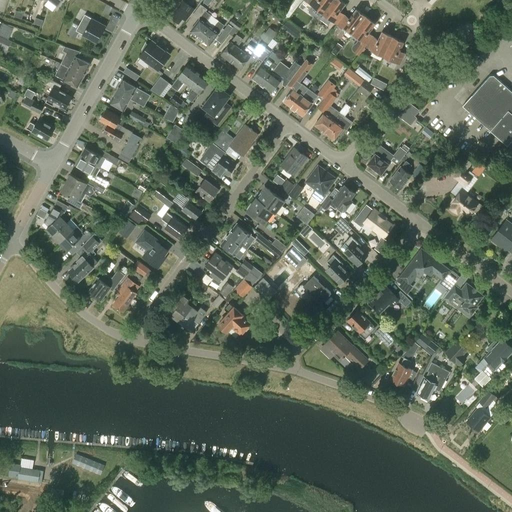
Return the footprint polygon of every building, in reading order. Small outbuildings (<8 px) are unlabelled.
[(175,0),(170,9),(174,12),(171,17),(179,23),(184,17),(186,19),(185,20),(186,21),(194,9),(183,1),(183,0),(175,0)] [(304,0),(303,0),(301,3),(310,10),(313,7),(323,14),(333,0),(310,0),(308,3),(304,0)] [(323,14),(320,19),(328,25),(331,21),(337,25),(345,14),(344,14),(340,11),(346,4),(340,0),(333,0),(323,14)] [(511,5),(508,1),(502,7),(511,16),(511,5)] [(113,8),(107,5),(103,12),(108,15),(113,8)] [(190,31),(200,39),(211,25),(207,22),(212,15),(206,11),(207,9),(200,5),(193,14),(199,19),(190,31)] [(345,14),(337,25),(341,28),(343,26),(352,34),(366,16),(356,9),(349,18),(345,14)] [(224,29),(229,33),(237,22),(241,17),(236,13),(232,18),(229,22),(229,23),(224,29)] [(500,28),(509,19),(505,14),(496,23),(500,28)] [(97,42),(105,26),(84,15),(76,31),(97,42)] [(359,54),(365,46),(373,36),(369,33),(376,24),(366,16),(352,34),(352,35),(358,40),(358,42),(357,44),(355,45),(354,47),(354,49),(355,51),(359,54)] [(212,27),(211,25),(200,39),(209,46),(225,25),(218,20),(212,27)] [(282,26),(289,31),(293,26),(286,21),(282,26)] [(241,25),(237,22),(229,33),(232,35),(237,28),(238,29),(241,25)] [(13,28),(2,24),(0,29),(0,36),(8,40),(13,28)] [(260,45),(265,50),(270,44),(269,43),(273,38),(264,31),(259,38),(263,41),(260,45)] [(372,51),(383,56),(393,37),(382,31),(378,40),(373,36),(365,46),(372,51)] [(221,55),(231,62),(241,48),(238,46),(243,39),(237,34),(221,55)] [(404,42),(393,37),(383,56),(394,62),(400,65),(405,53),(400,51),(404,42)] [(140,56),(149,63),(162,45),(158,41),(156,43),(152,40),(149,44),(146,41),(141,51),(143,52),(140,56)] [(318,43),(313,40),(309,46),(314,50),(318,43)] [(244,50),(241,48),(231,62),(240,69),(256,48),(249,43),(244,50)] [(167,48),(162,45),(149,63),(158,70),(161,66),(162,67),(169,59),(167,58),(170,54),(166,50),(167,48)] [(62,51),(67,53),(62,64),(84,75),(90,64),(76,57),(79,51),(67,47),(65,47),(62,51)] [(252,78),(261,85),(277,65),(274,63),(274,62),(268,57),(252,78)] [(340,68),(343,62),(332,57),(330,63),(340,68)] [(305,60),(301,66),(287,84),(293,89),(283,102),(293,109),(308,89),(299,82),(311,65),(305,60)] [(280,62),(277,65),(261,85),(271,93),(281,80),(283,80),(282,85),(285,87),(287,84),(301,66),(295,61),(289,69),(280,62)] [(84,75),(62,64),(60,67),(56,75),(64,79),(63,80),(78,87),(84,75)] [(184,82),(188,85),(198,72),(188,64),(178,77),(178,78),(172,86),(178,90),(184,82)] [(126,68),(123,72),(135,80),(139,76),(126,68)] [(353,72),(349,68),(344,74),(349,77),(353,72)] [(209,80),(198,72),(188,85),(193,89),(187,97),(192,101),(198,93),(199,93),(209,80)] [(365,80),(368,82),(372,78),(365,73),(362,78),(365,80)] [(511,148),(511,155),(506,161),(511,166),(511,90),(494,75),(490,75),(472,94),(462,106),(503,142),(507,146),(508,145),(511,148)] [(161,77),(151,89),(156,92),(165,80),(161,77)] [(383,89),(386,83),(373,77),(370,82),(383,89)] [(65,109),(71,97),(59,90),(61,85),(48,78),(45,84),(53,88),(47,99),(65,109)] [(150,94),(137,87),(122,79),(116,91),(131,99),(135,101),(135,102),(143,107),(146,101),(150,94)] [(156,92),(155,92),(160,95),(169,83),(165,80),(160,87),(156,92)] [(318,95),(324,99),(325,100),(332,90),(336,85),(329,80),(318,95)] [(368,82),(365,80),(357,89),(366,96),(373,86),(368,82)] [(219,88),(204,107),(210,111),(207,116),(217,123),(229,107),(224,103),(229,96),(219,88)] [(32,99),(35,92),(28,89),(24,96),(32,99)] [(318,96),(308,89),(293,109),(302,116),(318,96)] [(324,132),(340,112),(331,105),(339,95),(332,90),(325,100),(324,99),(318,108),(324,112),(314,125),(324,132)] [(124,111),(131,99),(116,91),(110,102),(124,111)] [(174,103),(179,98),(175,94),(174,96),(173,96),(170,100),(174,103)] [(179,98),(174,103),(178,107),(183,101),(179,98)] [(419,110),(403,98),(398,104),(393,111),(410,125),(416,118),(414,116),(419,110)] [(34,100),(31,108),(40,113),(44,105),(34,100)] [(173,122),(180,110),(170,104),(163,117),(173,122)] [(346,130),(352,122),(345,116),(351,108),(346,104),(340,112),(324,132),(334,140),(338,134),(339,135),(344,128),(346,130)] [(103,131),(120,140),(124,133),(115,128),(121,117),(106,109),(100,120),(107,124),(103,131)] [(132,111),(129,117),(147,128),(149,124),(145,122),(146,119),(132,111)] [(27,128),(32,131),(34,132),(47,140),(54,128),(39,119),(36,125),(30,122),(27,128)] [(186,132),(175,124),(167,137),(177,144),(186,132)] [(234,139),(222,129),(213,141),(226,150),(229,145),(243,156),(249,148),(248,147),(258,134),(245,125),(234,139)] [(426,127),(422,132),(430,139),(434,134),(426,127)] [(142,137),(133,132),(119,157),(128,162),(131,156),(132,157),(142,137)] [(175,149),(187,158),(191,152),(179,144),(175,149)] [(370,160),(367,164),(375,170),(375,171),(375,172),(378,173),(379,173),(380,173),(381,174),(389,164),(391,160),(397,164),(406,152),(401,148),(400,147),(393,156),(378,144),(372,152),(375,154),(370,160)] [(85,147),(80,156),(100,167),(105,159),(117,166),(120,160),(104,151),(101,156),(85,147)] [(294,148),(281,165),(294,175),(307,158),(294,148)] [(217,151),(206,165),(220,176),(223,172),(228,176),(236,166),(217,151)] [(75,165),(86,171),(84,176),(106,188),(109,183),(97,177),(95,176),(100,167),(80,156),(75,165)] [(202,170),(192,163),(186,159),(182,165),(198,176),(202,170)] [(419,164),(412,175),(407,171),(412,164),(406,160),(402,166),(402,165),(389,181),(401,190),(412,175),(417,179),(425,168),(419,164)] [(463,167),(467,170),(472,163),(468,161),(463,167)] [(473,171),(478,173),(482,164),(477,162),(473,171)] [(324,193),(334,180),(327,174),(328,173),(318,165),(305,182),(315,189),(311,195),(320,202),(326,194),(324,193)] [(461,168),(454,177),(466,186),(472,177),(461,168)] [(103,194),(106,188),(84,176),(81,180),(70,174),(65,183),(82,192),(84,193),(85,192),(87,193),(89,192),(90,190),(90,188),(88,186),(89,185),(93,187),(93,188),(103,194)] [(219,189),(205,179),(196,191),(210,201),(219,189)] [(288,193),(294,185),(287,180),(281,188),(288,193)] [(77,201),(74,206),(96,218),(98,213),(93,210),(93,209),(77,200),(82,192),(65,183),(60,192),(77,201)] [(304,188),(296,183),(288,195),(296,200),(304,188)] [(149,185),(146,190),(170,208),(173,203),(149,185)] [(351,202),(352,201),(350,200),(355,193),(344,185),(333,200),(328,196),(321,206),(327,210),(330,205),(335,209),(338,206),(345,211),(345,210),(349,213),(355,205),(351,202)] [(256,198),(275,213),(285,201),(265,186),(261,192),(263,193),(258,199),(256,198)] [(477,213),(482,206),(477,202),(462,190),(451,204),(452,205),(451,207),(457,212),(459,210),(467,216),(469,213),(470,214),(473,210),(477,213)] [(179,192),(173,200),(184,208),(182,210),(195,220),(203,209),(179,192)] [(275,213),(256,198),(247,211),(253,215),(251,217),(259,222),(260,220),(264,224),(273,212),(275,213)] [(57,200),(53,206),(65,212),(68,206),(57,200)] [(134,204),(128,200),(120,212),(127,216),(134,204)] [(146,223),(151,215),(136,204),(129,216),(139,224),(142,220),(146,223)] [(46,229),(53,237),(67,223),(61,217),(65,212),(53,206),(44,222),(48,227),(46,229)] [(304,206),(296,216),(306,224),(314,214),(304,206)] [(371,213),(364,208),(353,221),(361,228),(365,223),(384,237),(393,226),(382,217),(383,216),(374,209),(371,213)] [(182,237),(184,235),(184,233),(188,228),(167,212),(162,220),(168,224),(165,228),(179,239),(181,237),(182,237)] [(336,223),(347,233),(351,228),(341,218),(336,223)] [(71,220),(67,223),(53,237),(60,243),(74,230),(77,226),(71,220)] [(494,237),(511,250),(511,248),(511,228),(504,223),(494,237)] [(248,249),(252,243),(255,238),(250,235),(251,234),(237,224),(233,229),(232,229),(230,232),(230,233),(229,234),(248,249)] [(77,226),(74,230),(60,243),(67,251),(74,244),(78,248),(88,238),(84,234),(81,232),(82,231),(77,226)] [(124,227),(119,232),(126,238),(130,232),(124,227)] [(143,257),(157,268),(163,261),(161,259),(168,250),(156,241),(157,240),(144,231),(141,236),(147,240),(142,246),(148,250),(143,257)] [(101,241),(94,233),(82,245),(87,251),(90,249),(91,250),(101,241)] [(240,259),(241,258),(248,249),(229,234),(228,236),(227,236),(224,239),(225,240),(221,245),(240,259)] [(271,244),(260,235),(255,240),(267,249),(271,244)] [(367,255),(359,247),(360,246),(350,237),(340,248),(344,252),(358,265),(359,264),(360,264),(362,262),(362,260),(367,255)] [(383,237),(374,248),(380,253),(388,242),(383,237)] [(286,247),(276,238),(271,244),(282,252),(286,247)] [(295,238),(291,242),(304,255),(308,251),(295,238)] [(293,246),(284,256),(298,270),(307,260),(293,246)] [(450,270),(422,248),(400,277),(409,284),(417,275),(419,277),(424,270),(431,275),(433,273),(443,280),(450,270)] [(94,267),(94,266),(98,262),(89,253),(84,257),(83,256),(77,261),(78,263),(69,271),(71,274),(71,276),(73,279),(76,279),(78,282),(94,267)] [(233,266),(215,253),(206,265),(223,279),(233,266)] [(344,278),(349,274),(342,266),(343,264),(333,255),(327,262),(331,266),(327,271),(340,283),(341,282),(342,282),(344,280),(344,278)] [(263,256),(261,259),(270,265),(271,262),(263,256)] [(250,272),(244,279),(253,287),(258,278),(250,272),(254,267),(245,260),(241,265),(250,272)] [(138,261),(132,267),(144,276),(145,275),(150,279),(154,274),(148,270),(149,269),(138,261)] [(241,265),(236,272),(244,279),(250,272),(241,265)] [(90,291),(101,300),(109,288),(113,291),(125,275),(118,270),(112,278),(104,272),(90,291)] [(321,303),(331,293),(314,275),(303,286),(321,303)] [(139,287),(127,278),(116,293),(120,296),(113,305),(123,312),(137,294),(135,292),(139,287)] [(207,286),(199,279),(194,285),(203,291),(207,286)] [(243,298),(253,287),(244,279),(234,290),(243,298)] [(268,284),(263,279),(256,288),(261,292),(268,284)] [(219,290),(224,295),(231,289),(226,283),(219,290)] [(449,303),(454,296),(463,303),(460,307),(471,315),(477,307),(476,306),(483,296),(476,290),(477,289),(475,287),(474,289),(467,283),(462,289),(454,284),(443,298),(449,303)] [(411,301),(400,291),(395,296),(385,285),(376,295),(375,293),(367,301),(369,302),(367,303),(373,309),(375,308),(380,313),(390,303),(393,306),(399,300),(405,307),(411,301)] [(168,314),(180,322),(192,307),(186,303),(189,299),(183,295),(168,314)] [(216,308),(224,300),(219,295),(212,303),(216,308)] [(231,305),(226,310),(229,313),(218,324),(227,332),(232,327),(240,335),(251,322),(234,307),(231,305)] [(197,312),(192,307),(180,322),(191,331),(206,312),(200,308),(197,312)] [(358,310),(348,320),(358,330),(356,332),(361,336),(366,331),(368,333),(374,327),(369,322),(358,310)] [(345,356),(344,356),(344,355),(359,369),(367,360),(338,331),(321,348),(330,357),(334,354),(340,360),(342,357),(343,358),(345,356)] [(386,331),(379,337),(388,346),(394,339),(386,331)] [(424,348),(425,348),(431,340),(421,332),(415,340),(424,348)] [(499,372),(506,365),(502,361),(511,351),(511,347),(502,338),(495,345),(494,343),(487,349),(489,352),(484,357),(485,357),(475,367),(480,372),(482,370),(489,377),(496,369),(499,372)] [(456,339),(455,341),(445,352),(459,365),(466,358),(462,355),(467,349),(456,339)] [(418,346),(413,343),(408,349),(415,352),(418,346)] [(413,380),(417,373),(412,370),(408,368),(410,362),(403,358),(401,364),(399,363),(391,379),(404,386),(408,377),(413,380)] [(421,382),(422,383),(417,393),(416,395),(428,401),(436,387),(441,389),(451,369),(433,360),(429,368),(430,369),(427,376),(425,375),(421,382)] [(382,375),(386,371),(381,365),(376,369),(382,375)] [(489,391),(476,406),(478,408),(466,422),(479,432),(490,417),(485,412),(484,409),(495,396),(489,391)] [(104,466),(76,454),(73,460),(72,463),(101,475),(104,466)] [(19,479),(41,483),(43,471),(20,467),(21,465),(11,463),(9,475),(19,477),(18,479),(19,479)] [(62,497),(63,489),(51,487),(50,495),(62,497)]
